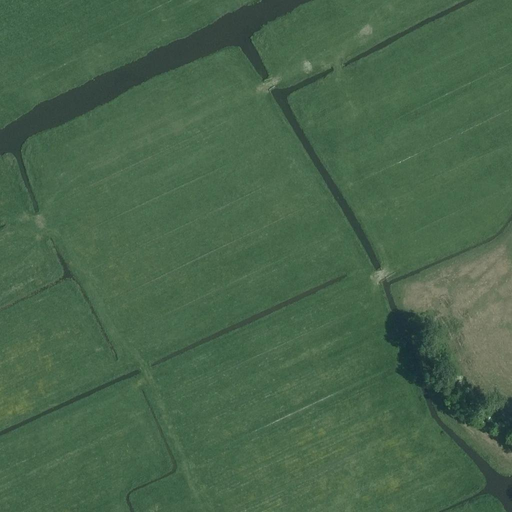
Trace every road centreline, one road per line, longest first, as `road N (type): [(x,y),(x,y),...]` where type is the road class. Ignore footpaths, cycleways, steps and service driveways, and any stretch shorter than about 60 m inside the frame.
road 1 (track): [(149,379),(59,228),(59,191),(446,0)]
road 2 (track): [(206,511),(149,379),(56,426)]
